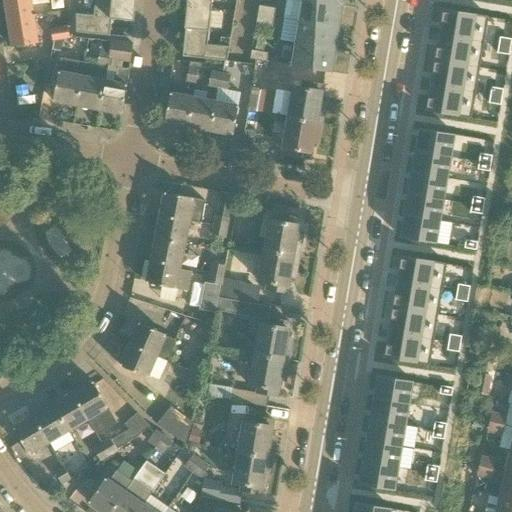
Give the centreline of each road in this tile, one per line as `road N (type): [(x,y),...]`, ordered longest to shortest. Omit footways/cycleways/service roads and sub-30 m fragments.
road 1 (tertiary): [(309,511),(361,203)]
road 2 (residential): [(0,396),(88,331),(105,297),(134,162)]
road 3 (residential): [(361,203),(134,162)]
road 4 (tertiary): [(361,203),(397,0)]
road 5 (residential): [(134,162),(153,0)]
road 6 (residential): [(134,162),(20,139),(2,143)]
